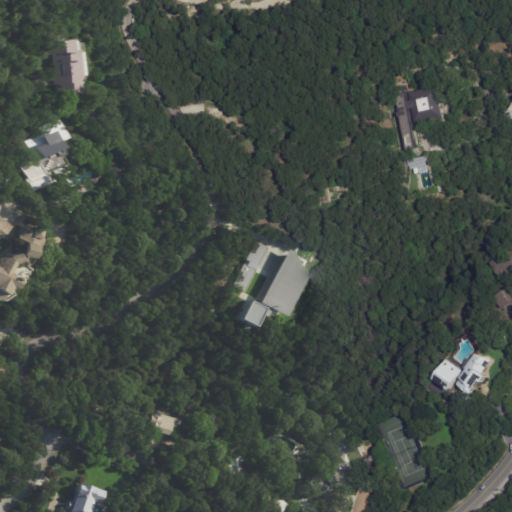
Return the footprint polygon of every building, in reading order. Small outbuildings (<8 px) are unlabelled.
[(77,44),(78,50),(75,51),(75,53),(78,52),(79,62),(83,61),(85,75),(82,76),(83,85),(80,85),(81,93),(64,96),(62,84),(58,85),(57,75),(59,74),(57,64),(55,56),(56,56),(56,54),(52,55),(49,37),(64,34),(65,40),(73,39),(73,41),(77,40),(77,44)] [(419,69),(420,74),(411,77),(410,71),(419,69)] [(54,85),(55,85),(45,92),(39,82),(48,76),(54,85)] [(444,96),(448,117),(418,124),(415,109),(412,110),(410,102),(413,101),(411,93),(442,87),(444,96)] [(419,147),(409,150),(401,113),(412,111),(419,147)] [(37,190),(33,192),(20,166),(36,158),(28,142),(44,134),(41,128),(58,120),(67,139),(58,143),(61,149),(60,149),(63,155),(58,158),(59,160),(63,158),(64,161),(68,169),(50,178),(52,183),(37,190)] [(0,195),(7,200),(9,202),(2,215),(13,227),(0,239),(0,195)] [(31,259),(31,260),(20,257),(16,254),(17,251),(15,250),(20,241),(17,239),(19,234),(18,233),(20,227),(22,228),(23,226),(32,229),(32,228),(41,230),(38,240),(40,240),(37,250),(34,249),(31,259)] [(303,237),(301,243),(287,238),(289,233),(303,237)] [(263,246),(267,248),(257,267),(245,260),(256,242),(263,246)] [(303,259),(312,264),(283,319),(269,311),(264,319),(259,316),(263,307),(257,304),(286,250),(303,259)] [(511,280),(509,271),(498,277),(491,264),(504,256),(508,264),(511,263),(508,254),(511,252),(511,280)] [(9,266),(3,276),(14,282),(9,292),(5,290),(0,298),(0,260),(1,258),(3,259),(4,258),(15,255),(17,263),(9,266)] [(242,293),(231,287),(243,265),(254,271),(242,293)] [(510,291),(511,295),(511,303),(501,310),(495,298),(507,292),(506,291),(509,290),(510,291)] [(256,307),(260,310),(251,327),(238,320),(247,303),(256,307)] [(243,324),(249,327),(246,332),(240,329),(243,324)] [(486,385),(484,384),(473,400),(466,395),(468,392),(460,386),(463,382),(461,380),(452,393),(436,381),(451,362),(466,373),(478,355),(484,360),(489,359),(494,363),(486,375),(490,379),(486,385)] [(176,422),(176,423),(177,423),(176,427),(175,427),(174,429),(171,428),(168,437),(149,431),(149,428),(145,427),(148,417),(152,419),(154,414),(176,422)] [(343,457),(342,458),(344,461),(339,463),(338,460),(331,463),(322,444),(344,434),(353,452),(343,457)] [(241,456),(254,473),(239,484),(226,467),(241,456)] [(365,467),(363,460),(374,456),(377,463),(365,467)] [(339,463),(344,476),(342,477),(346,485),(341,487),(342,491),(330,495),(329,493),(297,506),(290,500),(293,499),(291,495),(309,488),(306,480),(316,476),(319,482),(324,480),(324,478),(321,479),(318,470),(329,465),(330,467),(339,463)] [(101,503),(100,505),(94,503),(90,511),(68,511),(65,511),(69,501),(72,502),(79,484),(86,487),(86,486),(104,493),(101,503)] [(288,506),(284,511),(272,511),(263,506),(271,495),(288,506)]
